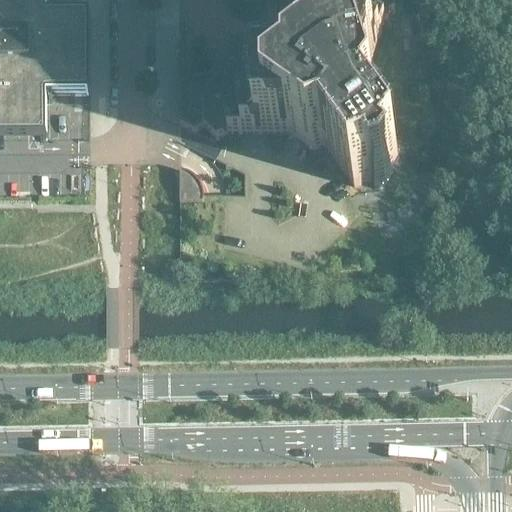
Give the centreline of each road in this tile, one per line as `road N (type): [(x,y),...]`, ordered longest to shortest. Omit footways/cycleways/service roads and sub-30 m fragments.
road 1 (primary): [(511,370),(0,390)]
road 2 (primary): [(0,441),(384,433)]
road 3 (residential): [(129,142),(130,0)]
road 4 (motorway): [(384,433),(449,460),(468,482),(475,511)]
